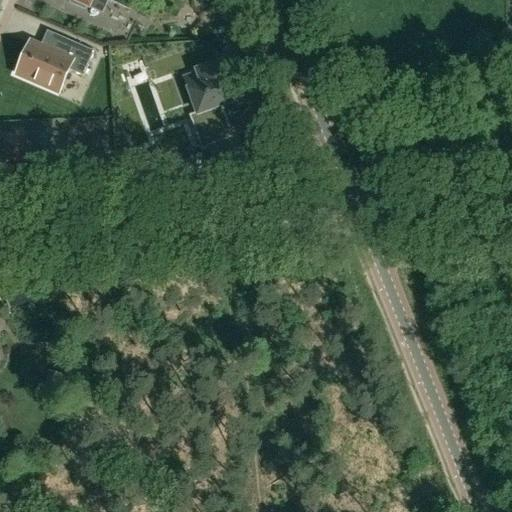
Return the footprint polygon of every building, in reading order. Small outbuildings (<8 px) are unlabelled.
[(101,15),(108,1),(130,11),(134,0),(70,0),(69,4),(85,11),(87,6),(89,7),(88,9),(101,15)] [(40,49),(29,44),(16,73),(60,92),(69,71),(83,77),(94,52),(68,41),(61,58),(40,49)] [(185,80),(197,114),(197,116),(208,112),(219,144),(209,148),(210,150),(216,169),(243,160),(235,139),(234,139),(222,107),(235,102),(231,90),(232,89),(227,76),(226,76),(221,64),(197,72),(198,75),(185,80)] [(127,136),(168,127),(164,112),(124,120),(127,136)] [(25,171),(26,164),(49,163),(48,131),(15,132),(15,136),(0,136),(0,164),(12,164),(14,171),(25,171)] [(159,187),(158,161),(122,162),(123,189),(159,187)]
